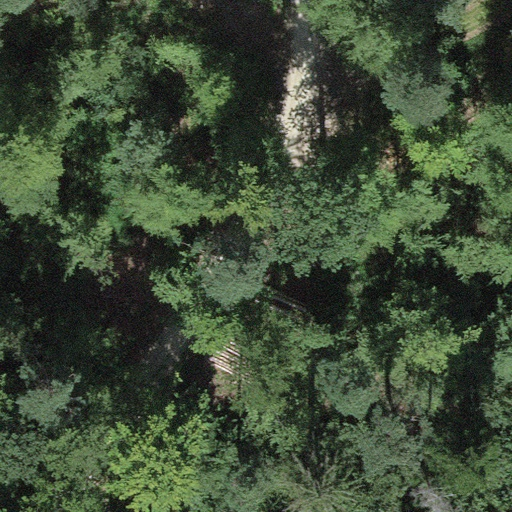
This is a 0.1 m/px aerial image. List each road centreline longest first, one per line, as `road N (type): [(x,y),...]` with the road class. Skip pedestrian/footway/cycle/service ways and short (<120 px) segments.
road 1 (track): [(44,511),(283,108),(289,0)]
road 2 (track): [(283,108),(505,0)]
